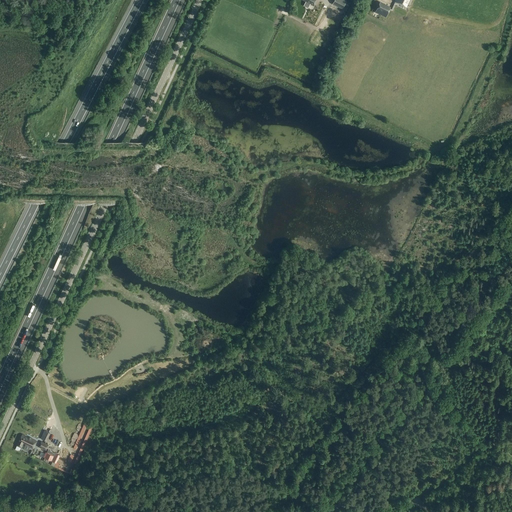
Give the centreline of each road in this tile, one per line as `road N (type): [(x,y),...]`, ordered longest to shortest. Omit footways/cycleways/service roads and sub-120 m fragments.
road 1 (secondary): [(0,433),(199,0)]
road 2 (motorway): [(0,381),(176,0)]
road 3 (motorway): [(140,0),(0,275)]
